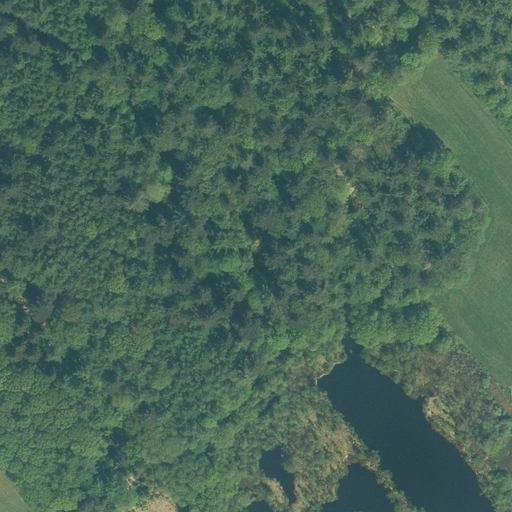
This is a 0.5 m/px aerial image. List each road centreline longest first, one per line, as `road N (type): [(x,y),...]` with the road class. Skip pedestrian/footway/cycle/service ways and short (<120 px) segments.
road 1 (track): [(366,66),(414,128),(437,214),(434,243),(249,391),(195,450),(172,448),(123,404),(0,271)]
road 2 (track): [(0,183),(118,58),(155,0)]
road 3 (track): [(362,0),(382,46),(357,77),(231,0)]
